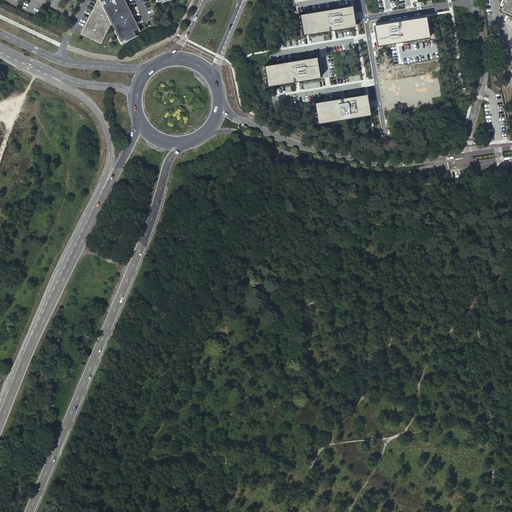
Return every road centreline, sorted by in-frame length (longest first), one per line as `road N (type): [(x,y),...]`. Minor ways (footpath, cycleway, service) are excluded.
road 1 (trunk): [(29,511),(180,142)]
road 2 (tertiary): [(206,131),(235,132),(292,157),(362,173),(465,166)]
road 3 (trunk): [(84,227),(0,422)]
road 4 (trunk): [(50,74),(89,103),(105,127),(108,164),(84,227)]
road 5 (tertiary): [(389,164),(297,145),(219,107)]
road 6 (tertiary): [(152,67),(57,60),(0,32)]
road 7 (unclassified): [(464,155),(483,73),(471,1)]
road 8 (unclassified): [(366,18),(389,164)]
